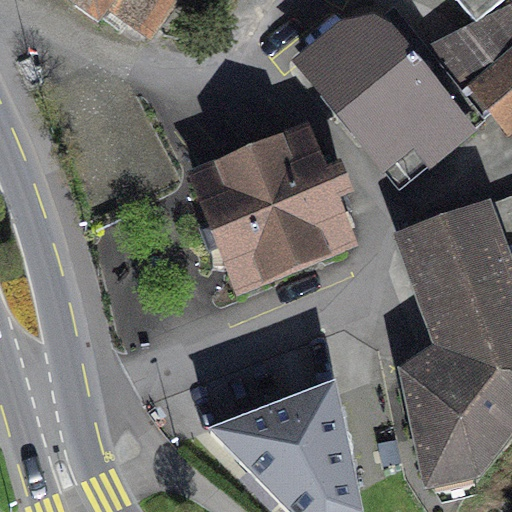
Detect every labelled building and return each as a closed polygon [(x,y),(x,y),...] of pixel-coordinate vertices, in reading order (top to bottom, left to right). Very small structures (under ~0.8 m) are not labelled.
[(72,0),(100,22),(111,8),(151,38),(178,0),(72,0)] [(442,0),(444,0),(479,27),(511,0),(442,0)] [(365,23),(306,70),(383,166),(417,139),(435,163),(484,124),(476,114),(432,59),(398,16),(374,35),(365,23)] [(511,129),(511,47),(497,28),(432,59),(476,114),(489,105),(511,131),(511,129)] [(306,137),(197,182),(242,292),(351,247),(333,204),(349,197),(340,176),(324,182),(306,137)] [(511,203),(410,241),(450,354),(412,382),(431,489),(477,481),(511,433),(511,203)] [(336,388),(213,436),(284,511),(341,511),(357,497),(336,388)]
